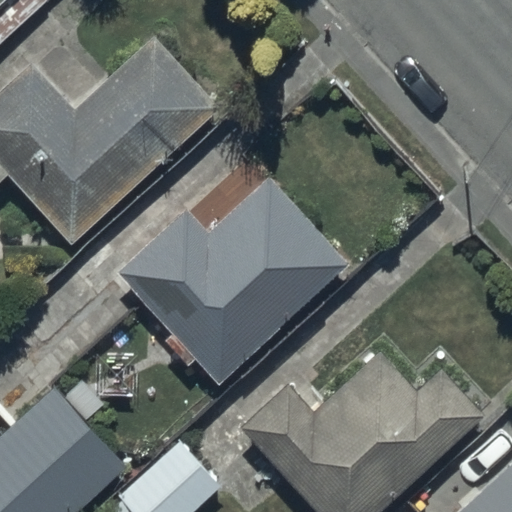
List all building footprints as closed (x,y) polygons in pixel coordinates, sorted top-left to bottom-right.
[(74,111),(33,64),(0,92),(0,182),(8,175),(70,245),(222,112),(157,38),(74,111)] [(207,233),(186,210),(117,273),(173,333),(163,342),(187,368),(194,361),(218,386),(347,265),(266,178),(207,233)] [(316,412),(289,383),(240,428),(318,511),(381,511),(485,415),(440,367),(416,390),(381,352),(316,412)] [(78,511),(127,469),(55,387),(0,435),(0,511),(78,511)] [(190,511),(221,486),(180,439),(116,494),(122,501),(110,511),(190,511)] [(511,511),(511,460),(456,511),(511,511)]
